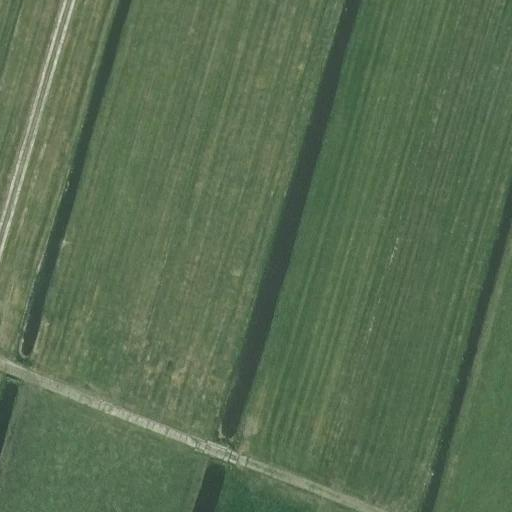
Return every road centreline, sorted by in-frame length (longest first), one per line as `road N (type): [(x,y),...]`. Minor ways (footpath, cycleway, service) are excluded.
road 1 (track): [(370,511),(0,364)]
road 2 (track): [(0,244),(69,0)]
